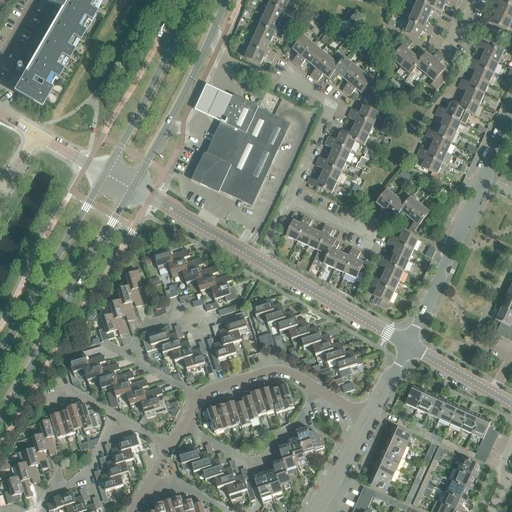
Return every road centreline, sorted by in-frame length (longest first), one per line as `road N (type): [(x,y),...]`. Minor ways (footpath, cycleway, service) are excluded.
road 1 (secondary): [(0,420),(131,190)]
road 2 (secondary): [(131,190),(189,87),(225,0)]
road 3 (secondary): [(105,175),(0,356)]
road 4 (secondary): [(186,0),(105,175)]
road 5 (residential): [(406,346),(483,177)]
road 6 (residential): [(177,424),(245,461),(295,422),(315,388)]
road 7 (residential): [(288,202),(329,102),(280,61)]
road 8 (tertiary): [(406,346),(260,261)]
road 9 (tertiary): [(260,261),(131,190)]
road 10 (residential): [(36,511),(52,487),(88,473),(117,414)]
road 11 (residential): [(195,394),(277,368),(315,388)]
road 12 (tertiary): [(511,406),(406,346)]
